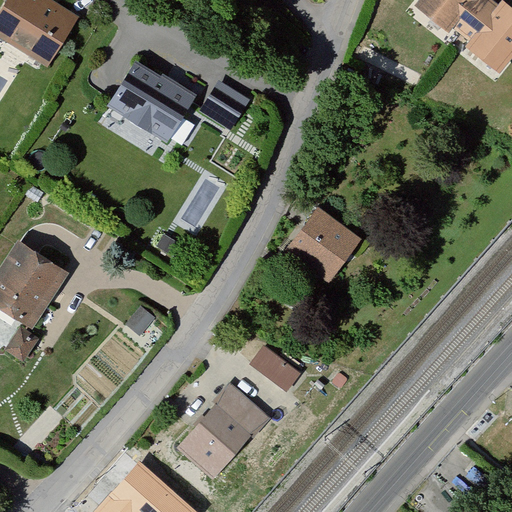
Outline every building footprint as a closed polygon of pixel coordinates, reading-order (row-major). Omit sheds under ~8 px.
[(7,0),(0,12),(0,44),(42,71),(72,25),(32,0),(7,0)] [(424,0),(411,16),(442,41),(448,34),(458,42),(487,6),(480,0),(424,0)] [(461,55),(493,82),(511,58),(511,22),(498,11),(496,13),(487,6),(458,42),(466,49),(461,55)] [(103,116),(161,151),(189,105),(131,71),(103,116)] [(216,90),(198,117),(226,136),(244,108),(216,90)] [(284,246),(324,277),(353,238),(313,208),(284,246)] [(0,260),(0,309),(26,326),(61,273),(13,241),(0,260)] [(12,332),(2,349),(19,360),(29,343),(12,332)] [(287,388),(302,369),(265,340),(250,360),(287,388)] [(174,447),(209,477),(260,418),(226,388),(174,447)] [(89,511),(198,511),(201,509),(143,455),(89,511)]
